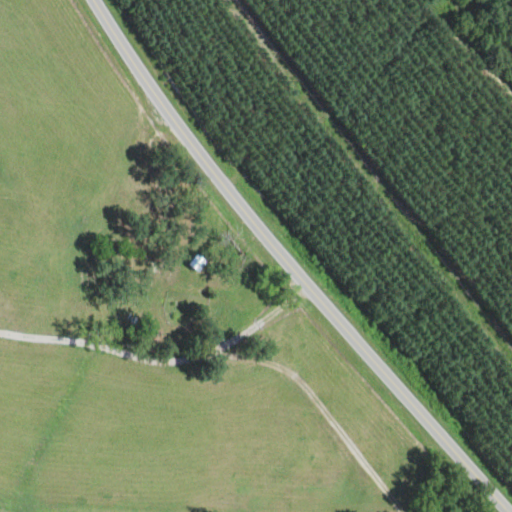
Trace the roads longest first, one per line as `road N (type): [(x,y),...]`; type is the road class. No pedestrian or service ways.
road 1 (tertiary): [(506,511),(227,191),(91,0)]
road 2 (track): [(0,333),(104,344),(146,360),(255,357),(278,364),(399,511)]
